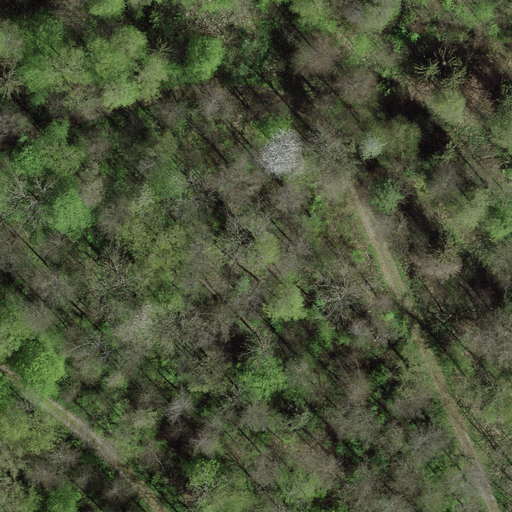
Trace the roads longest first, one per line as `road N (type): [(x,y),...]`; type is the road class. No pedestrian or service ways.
road 1 (track): [(487,511),(345,146),(289,92),(174,90),(28,127),(0,142)]
road 2 (track): [(0,360),(166,511)]
